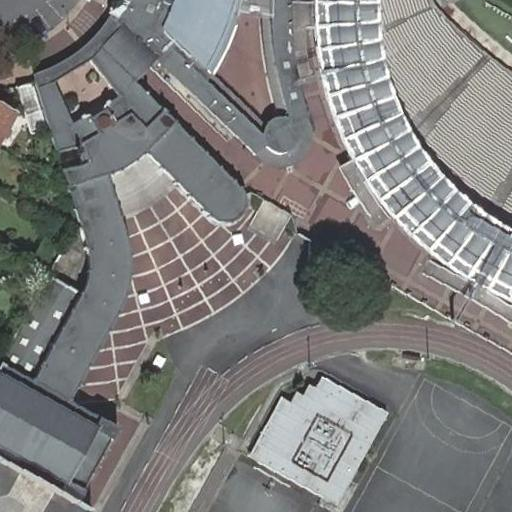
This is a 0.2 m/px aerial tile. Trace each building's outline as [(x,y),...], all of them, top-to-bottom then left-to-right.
[(117,18),(156,60),(254,154),(270,164),(276,166),(284,167),(289,166),(296,163),(307,152),(311,139),(310,129),(306,117),(297,86),(294,73),(291,52),(289,30),(287,2),(287,0),(270,0),(271,21),(274,57),(279,84),(289,118),(284,117),(278,117),(268,122),(263,131),(263,136),(205,81),(215,67),(225,47),(235,23),(239,9),(240,0),(126,0),(124,4),(116,0),(115,0),(108,13),(117,18)] [(315,56),(332,120),(350,159),(356,168),(366,184),(384,208),(392,219),(413,240),(428,252),(442,264),(465,279),(476,286),(486,291),(511,301),(511,72),(475,46),(452,26),(432,3),(431,0),(311,0),(311,2),(312,15),(312,28),(315,56)] [(156,60),(117,18),(108,32),(97,45),(134,82),(145,73),(156,60)] [(88,267),(87,275),(83,289),(80,295),(32,381),(73,404),(73,403),(71,401),(72,399),(71,399),(118,314),(126,296),(129,282),(130,266),(129,250),(107,175),(109,174),(110,175),(112,175),(112,173),(118,170),(119,172),(122,171),(121,169),(133,162),(133,163),(136,161),(135,160),(140,156),(142,156),(143,155),(142,153),(144,152),(210,218),(219,221),(226,222),(231,220),(237,217),(242,211),(244,207),(245,203),(244,195),(239,187),(134,82),(97,45),(91,51),(66,68),(50,77),(34,82),(56,153),(77,146),(83,165),(62,171),(88,257),(88,267)] [(28,84),(16,87),(29,134),(45,130),(31,83),(28,84)] [(0,141),(16,114),(0,105),(0,141)] [(263,200),(249,228),(276,242),(291,214),(263,200)] [(80,295),(48,276),(34,300),(11,341),(0,360),(0,363),(32,381),(80,295)] [(73,404),(32,381),(0,363),(0,460),(71,500),(77,503),(84,490),(82,490),(91,475),(93,475),(94,473),(92,472),(101,457),(102,458),(103,456),(102,455),(110,439),(112,441),(118,429),(73,404)] [(349,480),(386,412),(320,376),(314,386),(308,383),(302,394),(295,391),(289,401),(280,397),(255,443),(264,448),(257,461),(322,496),(335,472),(349,480)] [(255,443),(248,455),(257,461),(264,448),(255,443)] [(322,496),(336,504),(349,480),(335,472),(322,496)]
